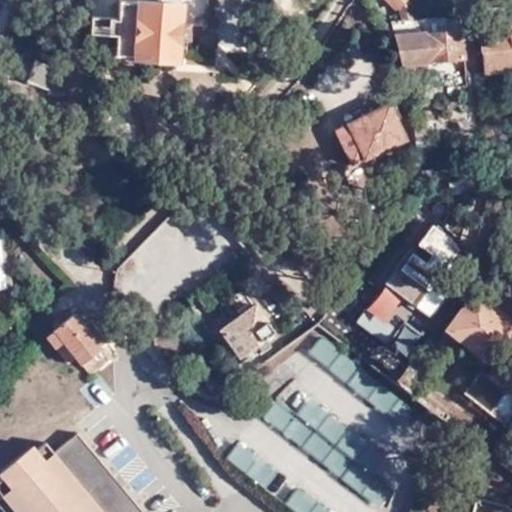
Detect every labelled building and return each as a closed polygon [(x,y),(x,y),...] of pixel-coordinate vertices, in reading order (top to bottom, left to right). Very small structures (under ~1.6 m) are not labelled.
[(189,24),(206,25),(207,1),(206,0),(118,0),(117,15),(116,32),(115,52),(177,56),(179,37),(188,38),(189,24)] [(379,0),(381,2),(385,0),(394,10),(397,7),(397,8),(399,17),(415,16),(410,0),(379,0)] [(504,26),(503,7),(480,10),(481,29),(504,26)] [(391,18),(400,61),(429,60),(464,57),(459,12),(415,16),(399,17),(391,18)] [(93,13),(91,30),(116,32),(117,15),(93,13)] [(481,29),(483,52),(485,72),(511,68),(511,24),(504,26),(481,29)] [(73,71),(36,58),(27,81),(64,95),(73,71)] [(400,61),(400,73),(401,75),(430,73),(429,60),(400,61)] [(416,133),(427,133),(423,95),(411,96),(416,133)] [(406,137),(389,101),(336,127),(353,162),(406,137)] [(425,192),(426,197),(476,189),(473,171),(430,176),(431,191),(425,192)] [(411,307),(427,319),(448,290),(433,278),(456,247),(448,240),(449,237),(430,224),(410,249),(407,248),(389,272),(420,295),(411,307)] [(380,283),(411,307),(420,295),(389,272),(380,283)] [(337,308),(358,319),(371,294),(350,283),(337,308)] [(511,323),(511,318),(475,290),(448,326),(487,355),(511,323)] [(222,327),(241,352),(275,328),(256,302),(222,327)] [(54,327),(47,332),(69,359),(77,353),(97,375),(116,359),(102,343),(76,311),(56,325),(54,327)] [(407,329),(389,342),(399,355),(416,342),(407,329)] [(144,511),(120,483),(116,486),(109,479),(114,475),(77,430),(54,448),(45,439),(0,476),(0,489),(2,491),(0,493),(0,501),(8,511),(144,511)] [(511,469),(511,434),(508,431),(490,453),(511,469)] [(116,486),(120,483),(114,475),(109,479),(116,486)] [(511,511),(511,510),(510,508),(477,500),(473,511),(511,511)]
